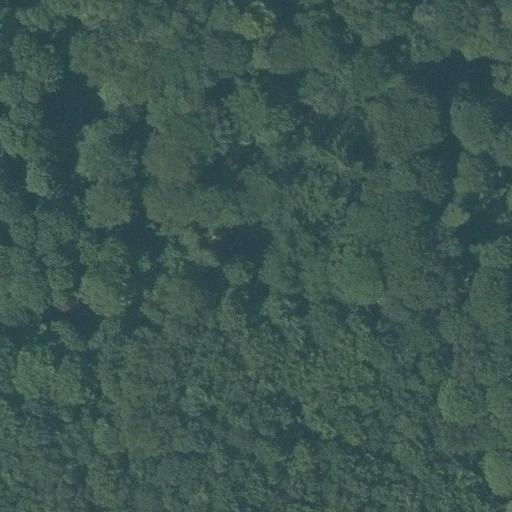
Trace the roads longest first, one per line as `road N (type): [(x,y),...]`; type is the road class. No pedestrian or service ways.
road 1 (track): [(0,117),(172,180),(197,230),(208,341),(198,461)]
road 2 (track): [(511,412),(425,401),(309,419),(198,461),(145,511)]
